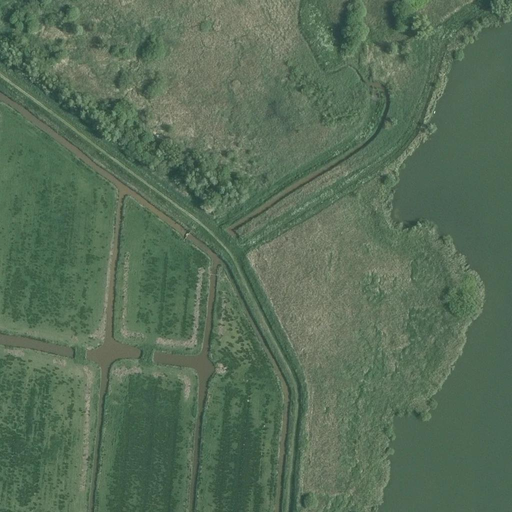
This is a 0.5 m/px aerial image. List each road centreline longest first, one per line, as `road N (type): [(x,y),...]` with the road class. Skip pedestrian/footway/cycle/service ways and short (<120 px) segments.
road 1 (track): [(0,72),(234,255),(296,392),(288,511)]
road 2 (track): [(0,111),(109,196),(94,325),(81,344),(84,415)]
road 3 (track): [(214,233),(359,138),(372,119)]
